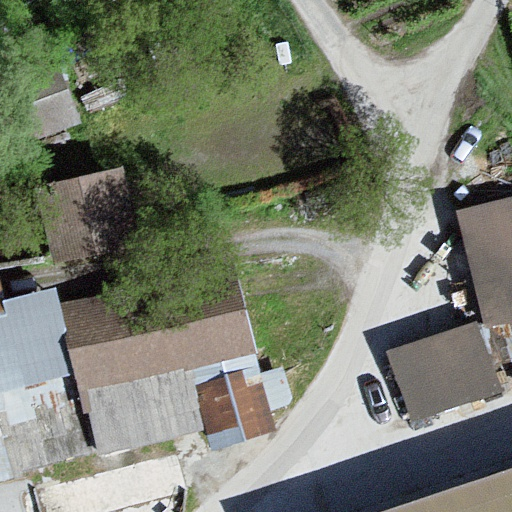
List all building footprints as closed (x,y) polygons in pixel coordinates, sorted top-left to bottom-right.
[(131,184),(45,207),(66,283),(152,260),(131,184)] [(511,214),(467,223),(489,336),(511,331),(511,214)] [(276,437),(227,266),(49,316),(90,462),(198,432),(205,457),(276,437)] [(500,403),(475,336),(395,366),(420,432),(500,403)] [(511,511),(511,486),(433,511),(511,511)]
